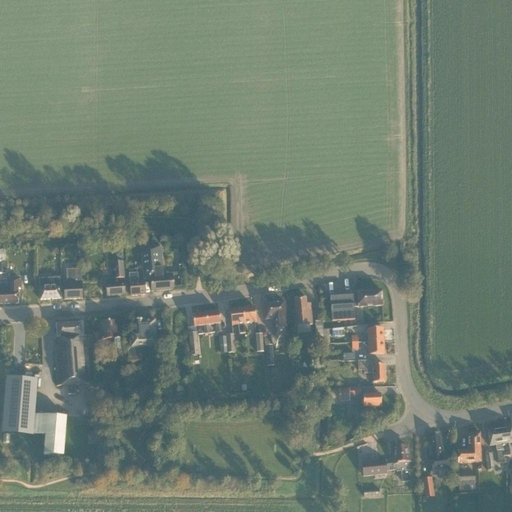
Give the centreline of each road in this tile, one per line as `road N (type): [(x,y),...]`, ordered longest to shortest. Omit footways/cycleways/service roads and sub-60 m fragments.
road 1 (tertiary): [(0,314),(182,300),(350,270),(386,274)]
road 2 (tertiary): [(511,410),(460,423),(423,410),(405,379),(403,310),(386,274)]
